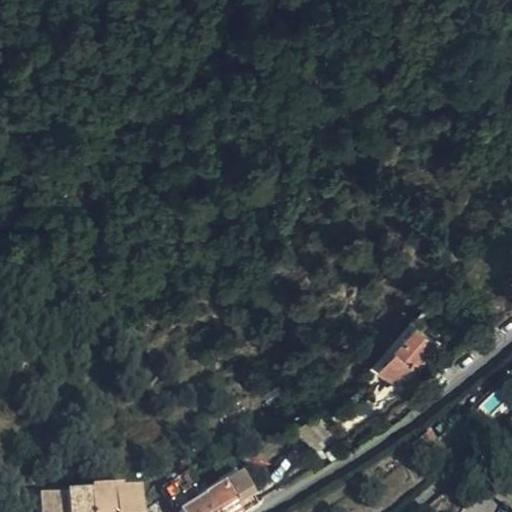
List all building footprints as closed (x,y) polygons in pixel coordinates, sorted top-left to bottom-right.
[(420,360),(437,384),(466,342),(445,327),(420,360)] [(431,392),(437,384),(420,360),(408,375),(431,392)] [(238,511),(253,500),(265,493),(272,482),(246,456),(213,487),(236,511),(238,511)] [(201,511),(236,511),(213,487),(204,476),(185,493),(195,504),(201,511)] [(105,511),(134,511),(132,487),(102,491),(105,511)] [(83,511),(105,511),(102,491),(81,493),(83,511)] [(83,511),(81,493),(60,496),(61,511),(83,511)] [(61,511),(60,496),(31,500),(33,511),(61,511)]
